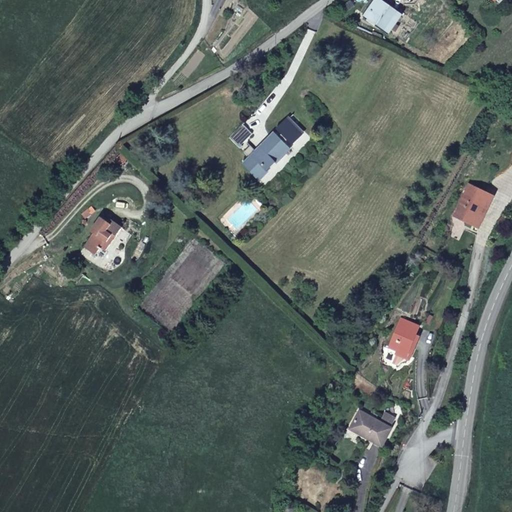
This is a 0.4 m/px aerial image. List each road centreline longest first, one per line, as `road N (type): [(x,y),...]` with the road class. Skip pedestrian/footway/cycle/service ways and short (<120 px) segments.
road 1 (unknown): [(394,511),(428,447),(438,354),(472,236)]
road 2 (unclassified): [(332,0),(232,72),(134,119)]
road 3 (unclassified): [(134,119),(0,272)]
road 4 (secondary): [(511,259),(471,366),(464,436)]
road 5 (unclassified): [(206,0),(198,35),(134,119)]
